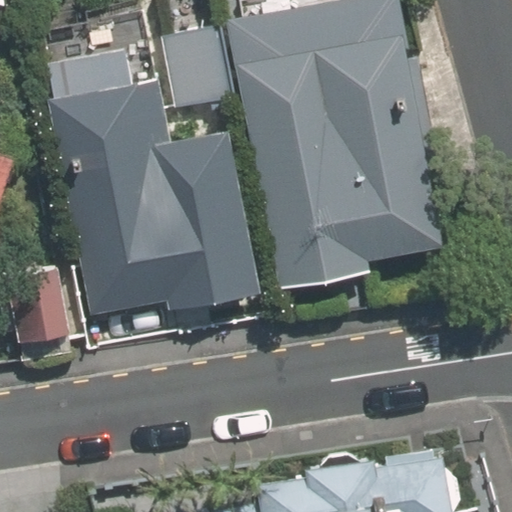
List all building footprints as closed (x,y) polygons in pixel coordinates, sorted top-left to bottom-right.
[(327,0),(223,22),(281,291),(370,273),(368,265),(464,245),(412,0),(327,0)] [(56,103),(48,104),(89,314),(165,299),(167,309),(260,290),(229,137),(168,149),(162,112),(231,99),(217,29),(156,41),(165,83),(131,89),(124,49),(49,64),(56,103)] [(0,205),(17,157),(0,150),(0,205)] [(0,274),(0,277),(10,349),(66,340),(55,267),(0,274)] [(462,511),(454,455),(426,459),(423,445),(377,453),(378,458),(311,469),(312,475),(261,482),(263,499),(213,507),(213,511),(462,511)]
